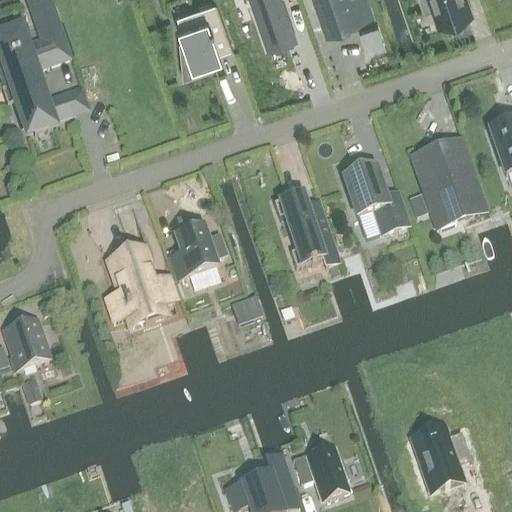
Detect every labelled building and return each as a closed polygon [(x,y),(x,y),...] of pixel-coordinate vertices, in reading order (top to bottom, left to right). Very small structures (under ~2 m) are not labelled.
[(71,63),(62,37),(50,0),(36,0),(25,4),(39,45),(26,49),(22,36),(0,43),(0,59),(26,136),(73,120),(66,99),(46,105),(45,101),(37,79),(36,75),(71,63)] [(284,0),(248,0),(266,53),(298,43),(284,0)] [(315,0),(327,32),(356,22),(352,10),(367,5),(365,0),(315,0)] [(469,16),(464,2),(463,0),(420,0),(425,14),(434,11),(440,26),(469,16)] [(179,43),(182,82),(213,71),(209,59),(230,51),(232,54),(232,50),(216,4),(215,4),(216,7),(192,15),(195,25),(175,31),(178,31),(182,42),(179,43)] [(511,177),(511,126),(490,134),(506,180),(507,179),(511,177)] [(459,177),(449,148),(418,159),(439,217),(435,218),(440,234),(456,228),(455,225),(473,218),(469,207),(481,203),(470,173),(459,177)] [(385,203),(375,173),(364,177),(359,176),(356,180),(345,183),(358,222),(377,215),(384,238),(410,230),(399,198),(385,203)] [(428,216),(422,198),(409,203),(415,221),(428,216)] [(303,200),(275,209),(280,224),(285,222),(298,258),(292,259),(297,274),(324,265),(326,273),(341,268),(324,217),(310,222),(303,200)] [(181,258),(170,262),(177,284),(217,269),(216,265),(226,261),(219,241),(208,245),(204,232),(175,242),(181,258)] [(155,286),(145,253),(109,265),(120,297),(106,302),(114,327),(141,318),(145,329),(171,320),(168,310),(175,307),(166,282),(155,286)] [(257,304),(240,312),(248,331),(266,323),(257,304)] [(16,376),(49,365),(36,325),(6,336),(15,362),(12,363),(16,376)] [(0,353),(0,373),(9,371),(3,352),(0,353)] [(36,383),(22,388),(29,408),(43,403),(36,383)] [(448,441),(415,452),(430,498),(463,487),(455,464),(468,459),(461,439),(448,443),(448,441)] [(293,464),(302,489),(315,485),(322,507),(349,497),(345,485),(349,484),(342,465),(338,466),(334,453),(308,462),(307,459),(293,464)] [(269,477),(225,492),(232,511),(245,511),(247,511),(284,511),(278,494),(292,489),(281,458),(264,464),(269,477)] [(164,511),(155,511),(153,503),(137,508),(138,511),(188,511),(186,505),(164,511)]
